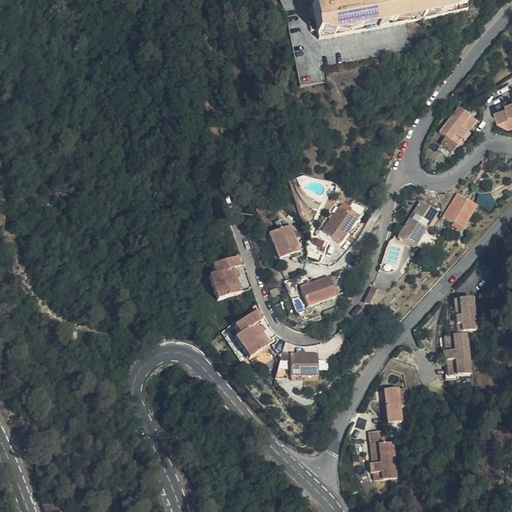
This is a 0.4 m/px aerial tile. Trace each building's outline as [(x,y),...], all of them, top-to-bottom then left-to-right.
[(341,0),(312,6),(313,7),(315,18),(319,41),(469,13),(467,6),(473,3),(472,0),(341,0)] [(511,102),(507,104),(509,108),(495,112),(498,120),(508,117),(511,126),(511,125),(511,102)] [(478,119),(461,107),(442,133),(447,137),(442,143),(453,152),(463,139),(461,138),(466,131),(468,132),(478,119)] [(468,132),(466,131),(461,138),(463,139),(464,141),(470,134),(468,132)] [(478,205),(458,193),(445,215),(464,227),(478,205)] [(438,211),(422,201),(399,237),(414,247),(438,211)] [(343,206),(324,231),(342,244),(351,231),(360,219),(343,206)] [(364,221),(360,219),(351,231),(355,234),(364,221)] [(301,251),(291,226),(269,235),(280,260),(301,251)] [(244,266),(241,257),(213,266),(216,276),(209,278),(216,301),(244,292),(236,269),(244,266)] [(337,298),(329,277),(300,288),(308,309),(337,298)] [(366,302),(375,306),(388,295),(373,287),(366,302)] [(455,299),(459,332),(477,330),(474,297),(455,299)] [(258,332),(252,322),(223,341),(242,369),(265,355),(252,336),(258,332)] [(468,334),(446,336),(448,352),(450,352),(451,360),(449,360),(450,376),(459,375),(472,374),(468,334)] [(311,363),(335,354),(330,342),(325,346),(319,348),(312,350),(311,363)] [(451,360),(450,352),(448,352),(445,352),(448,379),(459,378),(459,375),(450,376),(449,360),(451,360)] [(313,387),(314,363),(311,363),(285,364),(286,387),(313,387)] [(283,371),(276,371),(272,387),(283,387),(283,371)] [(403,422),(399,388),(386,390),(387,399),(389,398),(390,406),(388,408),(389,423),(403,422)] [(372,459),(372,447),(358,447),(359,480),(361,480),(362,489),(360,489),(360,497),(384,497),(383,459),(372,459)]
